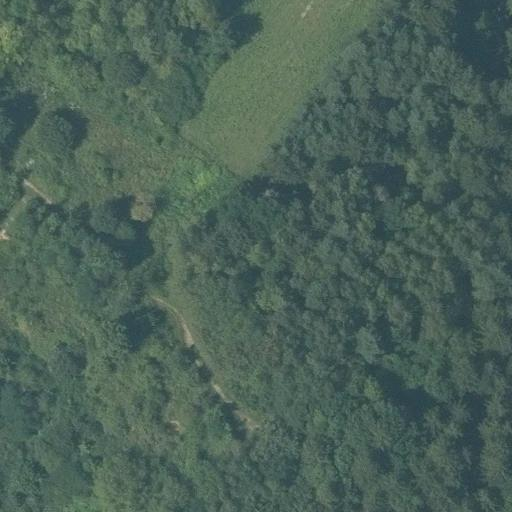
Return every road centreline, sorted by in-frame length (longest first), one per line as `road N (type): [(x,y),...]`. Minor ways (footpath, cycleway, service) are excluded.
road 1 (track): [(263,446),(162,319),(0,171)]
road 2 (track): [(493,511),(341,457),(263,446)]
